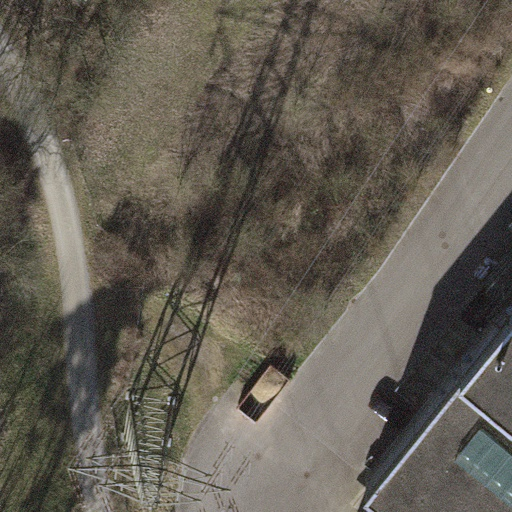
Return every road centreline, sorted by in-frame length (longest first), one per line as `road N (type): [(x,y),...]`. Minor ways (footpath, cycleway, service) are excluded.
road 1 (track): [(0,65),(58,162),(64,188),(102,511)]
road 2 (track): [(78,291),(162,313),(200,338),(272,492)]
